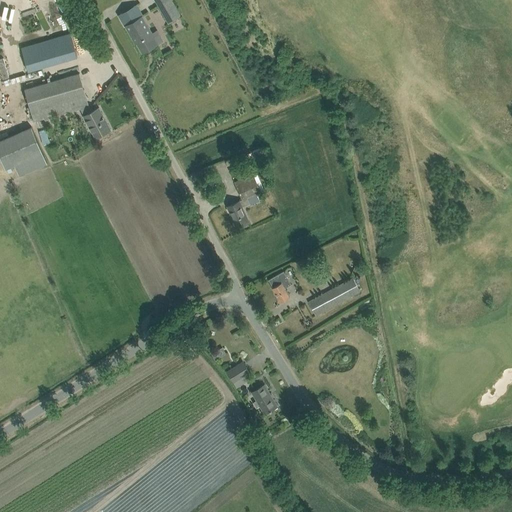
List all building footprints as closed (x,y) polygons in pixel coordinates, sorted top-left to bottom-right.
[(169,0),(159,7),(169,23),(182,16),(172,0),(169,0)] [(127,10),(119,15),(125,26),(126,26),(136,43),(137,42),(143,53),(151,48),(157,44),(152,35),(154,34),(147,24),(142,16),(143,15),(137,5),(127,10)] [(71,33),(22,47),(28,70),(77,56),(71,33)] [(0,58),(0,71),(1,71),(3,78),(9,77),(4,57),(0,58)] [(70,76),(25,89),(34,121),(80,108),(96,138),(102,134),(111,129),(99,107),(92,111),(89,106),(79,73),(70,76)] [(19,175),(47,163),(32,126),(0,139),(0,154),(6,168),(15,164),(19,175)] [(237,227),(246,223),(249,222),(243,207),(250,203),(249,202),(258,198),(255,192),(259,190),(253,177),(235,186),(242,199),(240,201),(236,202),(227,206),(237,227)] [(216,184),(208,186),(209,192),(218,190),(216,184)] [(356,264),(353,271),(359,274),(362,267),(356,264)] [(281,302),(289,297),(290,296),(285,288),(292,284),(284,271),(277,274),(269,279),(273,287),(272,287),(281,302)] [(353,278),(309,302),(316,315),(360,291),(353,278)] [(221,348),(211,354),(215,360),(225,354),(221,348)] [(243,361),(227,371),(234,382),(236,387),(251,378),(248,374),(250,373),(243,361)] [(264,413),(268,411),(270,410),(270,411),(272,410),(271,409),(277,406),(270,394),(269,395),(263,386),(265,385),(265,384),(252,392),(256,400),(253,402),(256,408),(260,406),(264,413)]
